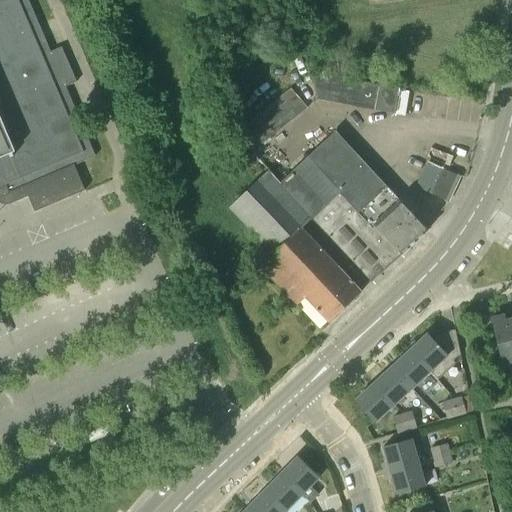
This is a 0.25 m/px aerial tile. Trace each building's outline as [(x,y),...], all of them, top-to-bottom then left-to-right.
[(0,0),(0,202),(4,204),(8,205),(11,204),(19,201),(29,196),(35,212),(86,190),(75,165),(96,156),(78,114),(66,87),(77,82),(62,48),(51,52),(39,25),(28,0),(0,0)] [(405,115),(410,92),(311,73),(317,99),(395,113),(405,115)] [(236,132),(253,152),(308,108),(292,88),(236,132)] [(313,218),(313,219),(372,282),(428,231),(336,131),(280,183),(313,218)] [(449,202),(460,177),(432,164),(421,189),(449,202)] [(313,218),(280,183),(269,170),(230,207),(273,253),(261,265),(298,305),(306,297),(329,322),(362,291),(303,228),(313,219),(313,218)] [(505,315),(492,318),(502,358),(511,355),(511,318),(506,320),(505,315)] [(410,350),(430,372),(432,375),(461,349),(456,329),(443,332),(435,340),(428,333),(410,350)] [(392,367),(412,389),(430,372),(410,350),(392,367)] [(374,383),(395,405),(412,389),(392,367),(374,383)] [(395,405),(374,383),(356,400),(376,422),(395,405)] [(462,397),(452,400),(457,416),(466,413),(462,397)] [(457,416),(452,400),(443,402),(447,418),(457,416)] [(414,411),(404,414),(408,430),(418,427),(414,411)] [(408,430),(404,414),(393,417),(398,433),(408,430)] [(384,447),(391,470),(419,462),(412,438),(384,447)] [(431,448),(433,457),(451,452),(449,443),(431,448)] [(451,452),(433,457),(436,467),(454,462),(451,452)] [(281,474),(302,495),(310,503),(319,494),(311,486),(320,477),(299,456),(281,474)] [(419,462),(391,470),(397,494),(426,486),(419,462)] [(302,495),(281,474),(264,491),(285,511),(302,495)] [(285,511),(264,491),(247,508),(250,511),(285,511)]
